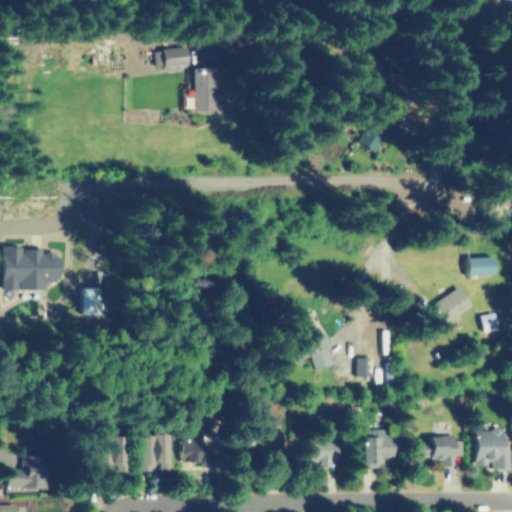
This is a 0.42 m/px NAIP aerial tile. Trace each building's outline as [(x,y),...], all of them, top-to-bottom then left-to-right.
[(182,65),(181,47),(151,48),(152,66),(182,65)] [(366,81),(358,56),(340,61),(348,86),(366,81)] [(211,68),(188,68),(189,111),(212,110),(211,68)] [(383,127),(365,118),(353,143),(371,151),(383,127)] [(475,225),(497,225),(497,206),(511,206),(511,224),(511,170),(491,171),(491,187),(475,187),(475,225)] [(0,288),(42,288),(42,280),(56,280),(56,253),(39,253),(39,248),(0,247),(0,288)] [(460,275),(486,275),(486,256),(460,257),(460,275)] [(466,307),(453,286),(412,313),(425,333),(466,307)] [(77,314),(96,314),(96,287),(77,287),(77,314)] [(491,330),(489,313),(475,314),(476,331),(491,330)] [(329,364),(320,331),(282,341),(286,360),(305,354),(309,369),(329,364)] [(367,376),(367,357),(351,357),(351,377),(367,376)] [(346,430),(341,430),(341,403),(356,403),(357,429),(346,430)] [(270,445),(237,446),(236,415),(269,414),(270,445)] [(391,428),(391,457),(380,456),(380,460),(361,460),(361,428),(391,428)] [(498,428),(499,445),(504,445),(505,466),(488,466),(488,456),(481,456),(481,461),(467,461),(467,445),(470,445),(469,428),(498,428)] [(165,467),(132,468),(131,430),(164,430),(165,467)] [(122,437),(123,467),(123,468),(87,469),(86,432),(122,431),(122,437)] [(323,466),(296,467),(295,436),(297,436),(297,432),(334,431),(335,455),(323,455),(323,466)] [(449,432),(449,439),(451,439),(452,464),(432,464),(432,458),(411,458),(411,432),(449,432)] [(210,467),(177,467),(177,439),(210,438),(210,467)] [(39,451),(40,486),(14,486),(14,484),(0,484),(0,465),(14,465),(13,452),(39,451)]
